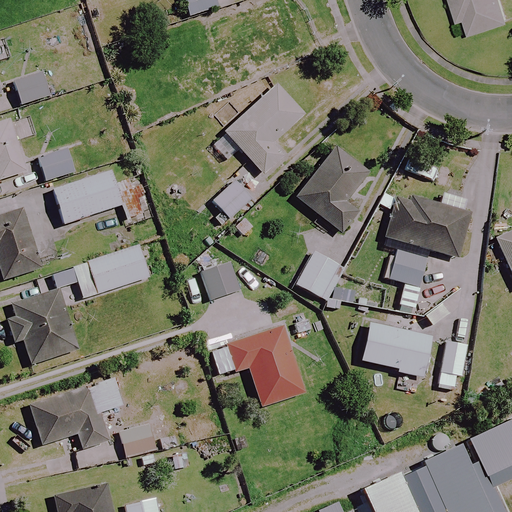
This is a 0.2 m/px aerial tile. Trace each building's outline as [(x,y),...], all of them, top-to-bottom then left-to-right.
[(215,11),(212,0),(180,0),(187,19),(215,11)] [(509,25),(500,0),(450,0),(458,23),(464,21),(470,38),(509,25)] [(293,50),(278,3),(227,19),(235,43),(242,40),(250,64),(293,50)] [(0,62),(9,60),(3,40),(0,41),(0,62)] [(249,86),(239,60),(205,73),(214,99),(249,86)] [(47,98),(40,76),(11,85),(19,108),(47,98)] [(301,118),(274,88),(222,135),(260,179),(282,159),(270,146),(301,118)] [(70,114),(64,94),(47,99),(53,119),(70,114)] [(30,138),(24,118),(0,126),(0,182),(24,174),(14,143),(30,138)] [(365,175),(333,150),(294,202),(339,236),(353,218),(340,208),(365,175)] [(72,174),(64,151),(36,161),(44,184),(72,174)] [(61,228),(119,209),(124,224),(146,217),(133,178),(111,185),(108,174),(50,193),(61,228)] [(249,201),(232,182),(209,203),(226,222),(249,201)] [(420,208),(395,202),(384,242),(395,245),(385,282),(416,290),(426,254),(456,262),(469,217),(421,204),(420,208)] [(38,272),(19,210),(0,216),(0,283),(0,284),(38,272)] [(511,232),(493,241),(511,284),(511,232)] [(146,281),(136,250),(70,270),(80,301),(146,281)] [(342,271),(311,254),(293,287),(323,304),(342,271)] [(237,292),(227,266),(199,277),(209,303),(237,292)] [(360,289),(346,283),(339,299),(353,305),(360,289)] [(74,354),(55,292),(13,306),(17,319),(4,323),(11,346),(20,343),(28,368),(74,354)] [(432,324),(389,316),(386,330),(367,326),(359,364),(422,377),(432,324)] [(301,397),(282,329),(223,346),(231,375),(246,371),(257,409),(301,397)] [(471,349),(444,344),(438,375),(458,379),(461,364),(468,366),(471,349)] [(120,408),(111,381),(26,409),(39,449),(74,438),(79,453),(105,444),(96,416),(120,408)] [(157,454),(152,428),(118,433),(122,460),(157,454)] [(108,511),(104,488),(52,499),(54,511),(108,511)] [(155,511),(153,501),(122,508),(123,511),(155,511)]
